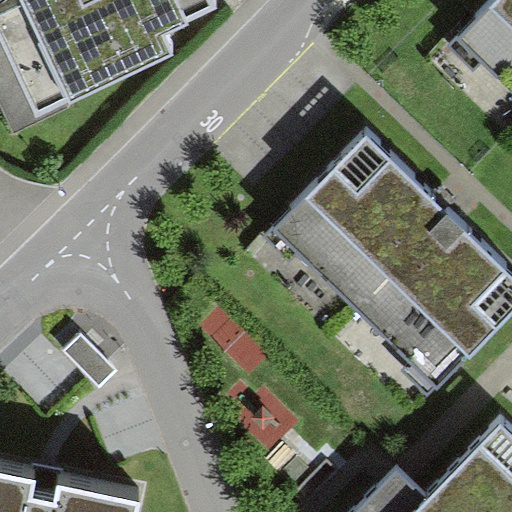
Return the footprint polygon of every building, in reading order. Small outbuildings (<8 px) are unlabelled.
[(0,0),(0,97),(16,130),(172,55),(163,35),(216,10),(211,0),(0,0)] [(511,0),(490,0),(456,36),(511,89),(511,0)] [(511,267),(368,127),(274,223),(440,385),(511,311),(511,267)] [(402,455),(346,511),(511,511),(511,427),(504,420),(437,489),(402,455)] [(139,511),(147,477),(0,448),(0,511),(139,511)]
